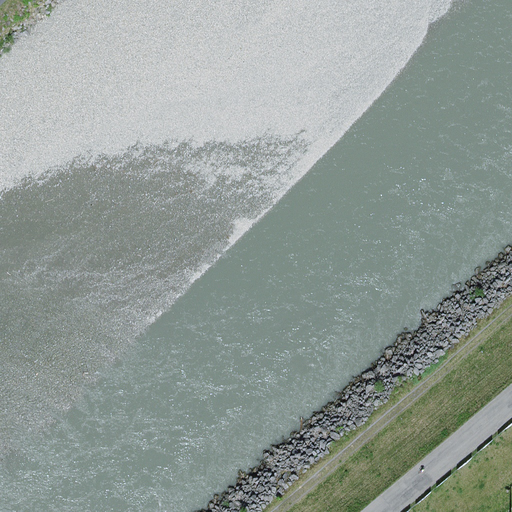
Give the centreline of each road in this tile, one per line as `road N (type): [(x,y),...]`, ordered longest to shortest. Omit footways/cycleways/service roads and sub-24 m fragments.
road 1 (track): [(273,511),(511,311)]
road 2 (unclassified): [(511,402),(378,511)]
